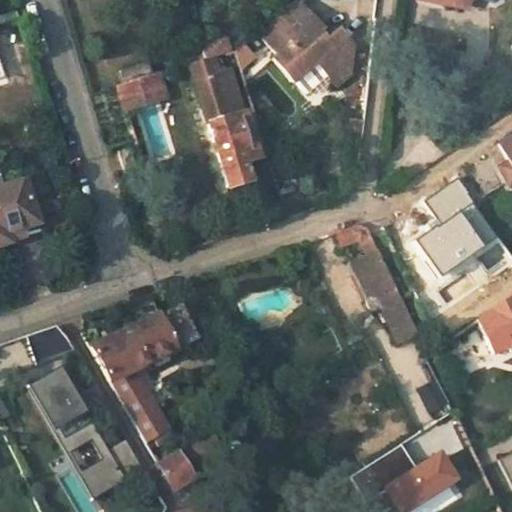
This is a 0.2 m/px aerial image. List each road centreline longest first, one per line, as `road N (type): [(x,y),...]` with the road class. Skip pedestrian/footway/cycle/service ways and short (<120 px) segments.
road 1 (residential): [(35,0),(122,286)]
road 2 (residential): [(122,286),(364,207)]
road 3 (unknown): [(61,306),(157,480)]
road 4 (residential): [(0,327),(122,286)]
